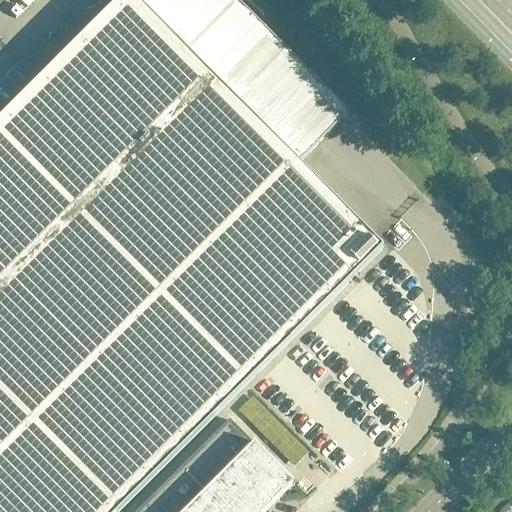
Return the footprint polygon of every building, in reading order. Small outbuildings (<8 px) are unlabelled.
[(118,511),(381,250),(297,165),(348,114),(234,0),(117,0),(0,117),(0,511),(118,511)] [(309,176),(328,194),(349,171),(329,153),(309,176)] [(382,208),(362,229),(373,240),(393,219),(382,208)] [(338,307),(284,357),(327,404),(336,397),(355,417),(417,360),(401,343),(377,366),(343,329),(351,321),(338,307)] [(137,511),(259,511),(290,480),(254,443),(252,445),(229,421),(137,511)]
